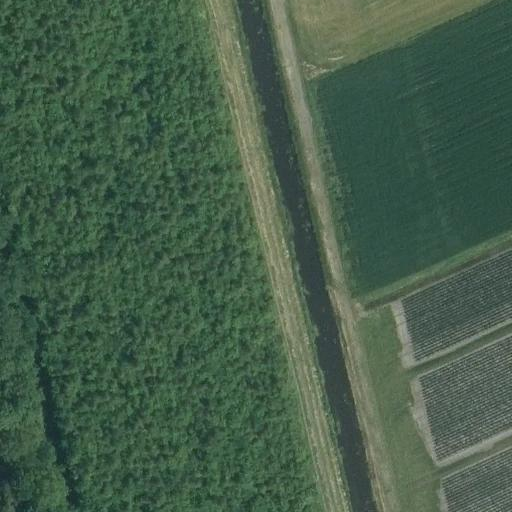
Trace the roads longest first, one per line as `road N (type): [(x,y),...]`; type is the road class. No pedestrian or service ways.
road 1 (track): [(271,0),(389,511)]
road 2 (track): [(219,0),(337,511)]
